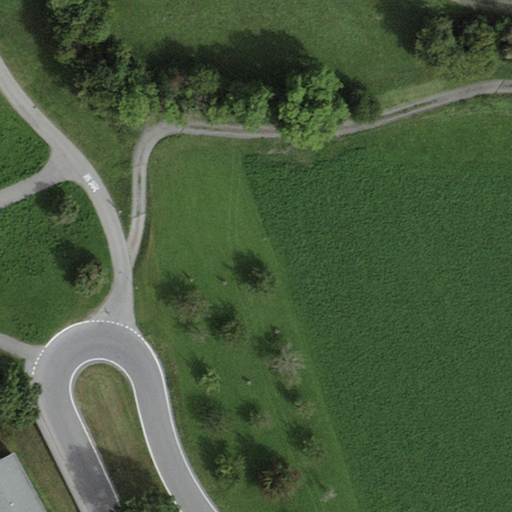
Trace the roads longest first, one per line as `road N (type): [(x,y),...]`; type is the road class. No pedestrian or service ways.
road 1 (track): [(122,262),(161,129),(331,135),(475,91),(511,92)]
road 2 (residential): [(115,345),(122,262),(110,223),(79,161),(0,69)]
road 3 (tertiary): [(203,511),(186,490),(136,357),(115,345)]
road 4 (tertiary): [(58,365),(51,386),(57,419),(104,511)]
